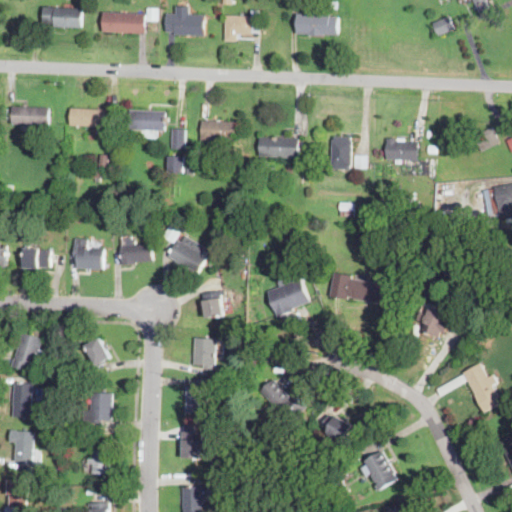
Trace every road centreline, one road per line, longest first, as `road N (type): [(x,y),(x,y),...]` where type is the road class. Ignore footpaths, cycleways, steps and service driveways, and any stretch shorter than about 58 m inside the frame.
road 1 (residential): [(0,64),(511,86)]
road 2 (residential): [(0,302),(155,309),(148,511)]
road 3 (residential): [(478,511),(421,401),(343,358)]
